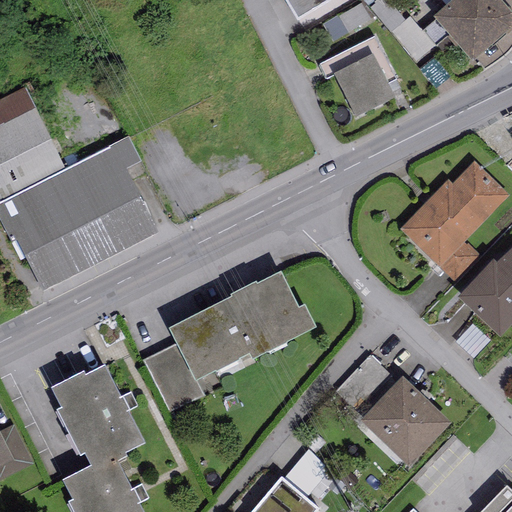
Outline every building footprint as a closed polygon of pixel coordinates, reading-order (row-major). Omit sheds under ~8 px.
[(283,0),(297,23),(337,0),(283,0)] [(456,0),(446,8),(433,20),(472,65),(511,31),(511,27),(511,14),(498,0),(456,0)] [(439,0),(446,8),(456,0),(439,0)] [(396,40),(419,68),(437,54),(413,25),(396,40)] [(372,57),(333,77),(356,121),(395,100),(372,57)] [(25,90),(0,102),(0,198),(63,168),(25,90)] [(16,243),(42,294),(157,235),(125,172),(140,164),(129,139),(0,204),(0,222),(12,245),(16,243)] [(448,180),(399,230),(455,285),(481,258),(466,243),(510,197),(474,162),(452,184),(448,180)] [(493,263),(457,301),(499,341),(511,327),(511,249),(496,266),(493,263)] [(231,302),(169,332),(176,346),(143,363),(169,414),(203,397),(197,384),(250,358),(253,364),(316,333),(304,309),(298,312),(280,277),(257,288),(255,286),(230,298),(231,302)] [(374,368),(344,398),(361,414),(390,384),(374,368)] [(83,376),(51,392),(61,413),(56,415),(79,460),(84,458),(90,470),(62,484),(72,504),(68,506),(71,511),(140,511),(138,507),(140,506),(133,492),(131,493),(117,465),(127,460),(125,457),(144,447),(127,414),(129,413),(123,400),(120,402),(104,370),(85,380),(83,376)] [(446,435),(398,387),(356,427),(404,476),(446,435)] [(13,426),(0,432),(0,437),(14,466),(19,474),(34,466),(13,426)] [(0,472),(14,466),(0,437),(0,472)] [(318,511),(319,511),(281,480),(253,511),(318,511)]
